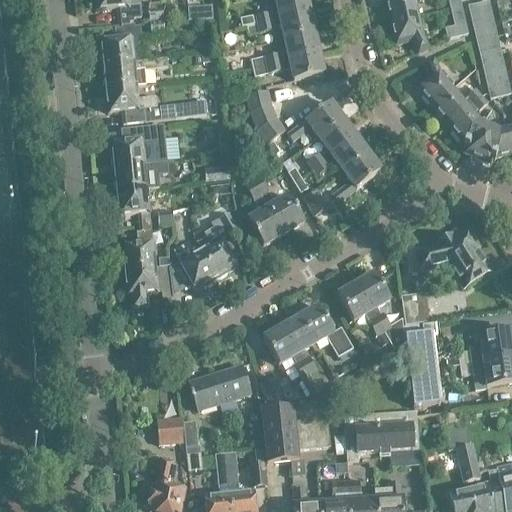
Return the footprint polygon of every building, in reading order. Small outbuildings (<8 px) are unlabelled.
[(127,9),(126,0),(93,0),(94,1),(96,3),(97,13),(117,11),(118,25),(133,24),(133,21),(141,20),(139,8),(127,9)] [(305,0),(279,0),(275,1),(277,13),(270,15),(272,24),(309,15),(305,0)] [(417,18),(414,2),(418,1),(419,3),(430,1),(429,0),(389,0),(385,1),(390,24),(417,18)] [(461,9),(459,0),(449,0),(448,0),(451,12),(461,9)] [(491,13),(488,2),(478,5),(481,15),(491,13)] [(481,15),(478,5),(468,7),(470,17),(481,15)] [(211,9),(187,10),(188,23),(212,22),(211,9)] [(468,36),(461,9),(451,12),(454,28),(457,39),(468,36)] [(148,12),(150,24),(162,22),(161,11),(148,12)] [(493,23),(491,13),(481,15),(483,25),(493,23)] [(256,27),(272,24),(270,15),(254,19),(256,27)] [(284,43),(313,36),(309,15),(272,24),(274,32),(281,31),(284,43)] [(483,25),(481,15),(470,17),(473,28),(483,25)] [(390,24),(396,47),(412,44),(418,56),(428,51),(423,40),(422,40),(417,18),(390,24)] [(162,22),(150,24),(151,37),(163,36),(162,22)] [(495,33),(493,23),(483,25),(485,35),(495,33)] [(256,28),(247,31),(249,38),(258,36),(274,32),(272,24),(256,27),(256,28)] [(485,35),(483,25),(473,28),(475,38),(485,35)] [(113,44),(100,45),(101,55),(100,58),(100,64),(102,66),(102,68),(143,64),(139,30),(133,30),(133,28),(112,30),(113,44)] [(457,39),(454,28),(445,30),(448,41),(457,39)] [(488,45),(485,35),(475,38),(477,48),(488,45)] [(281,65),(318,56),(313,36),(284,43),(286,54),(279,56),(281,65)] [(150,44),(151,54),(167,53),(166,43),(150,44)] [(502,61),(499,50),(489,53),(492,63),(502,61)] [(492,63),(489,53),(479,55),(482,65),(492,63)] [(200,57),(202,66),(216,64),(214,55),(200,57)] [(281,65),(279,56),(263,59),(265,68),(281,65)] [(290,72),(293,84),(323,77),(318,56),(281,65),(283,73),(290,72)] [(250,62),(252,71),(265,68),(263,59),(250,62)] [(504,71),(502,61),(492,63),(494,73),(504,71)] [(144,74),(167,71),(166,62),(143,64),(102,68),(104,79),(102,81),(103,87),(105,90),(105,92),(135,89),(136,90),(145,89),(144,74)] [(417,90),(432,109),(453,91),(439,73),(434,62),(423,67),(429,80),(417,90)] [(494,73),(492,63),(482,65),(484,76),(494,73)] [(283,73),(281,65),(265,68),(268,77),(283,73)] [(268,77),(265,68),(252,71),(254,80),(268,77)] [(507,81),(504,71),(494,73),(497,83),(507,81)] [(497,83),(494,73),(484,76),(487,86),(497,83)] [(510,96),(507,81),(497,83),(500,98),(510,96)] [(500,98),(497,83),(487,86),(490,101),(500,98)] [(107,116),(121,115),(122,128),(206,119),(205,105),(156,110),(155,100),(137,102),(136,90),(135,89),(105,92),(105,95),(104,97),(104,104),(106,106),(107,116)] [(467,100),(463,103),(453,91),(432,109),(447,127),(480,99),(474,92),(466,99),(467,100)] [(266,94),(245,99),(249,116),(269,109),(266,94)] [(478,114),(487,107),(480,99),(447,127),(464,147),(479,122),(473,115),(477,112),(478,114)] [(275,110),(281,123),(298,115),(292,102),(275,110)] [(343,124),(329,106),(286,138),(292,145),(304,136),(303,136),(310,131),(318,142),(343,124)] [(249,116),(257,134),(275,123),(269,109),(249,116)] [(511,156),(505,129),(498,131),(479,122),(464,147),(463,149),(467,151),(464,156),(488,166),(490,161),(494,162),(495,160),(511,156)] [(267,147),(272,143),(284,135),(275,123),(257,134),(267,147)] [(325,162),(355,140),(343,124),(318,142),(325,151),(319,156),(325,162)] [(113,169),(113,171),(144,168),(166,166),(162,129),(121,133),(123,147),(111,148),(112,158),(110,161),(111,167),(113,169)] [(219,140),(206,141),(207,159),(220,158),(219,140)] [(335,165),(343,175),(367,157),(355,140),(325,162),(330,169),(335,165)] [(279,154),(273,144),(266,148),(272,159),(279,154)] [(312,172),(325,162),(319,156),(306,165),(312,172)] [(350,185),(332,199),(337,206),(380,174),(367,157),(343,175),(350,185)] [(325,162),(312,172),(317,179),(330,169),(325,162)] [(114,181),(113,184),(113,190),(115,192),(115,194),(146,191),(146,193),(158,191),(157,178),(167,177),(166,166),(144,168),(113,171),(114,181)] [(228,166),(216,167),(217,178),(229,177),(228,166)] [(294,185),(301,181),(294,170),(287,175),(294,185)] [(251,183),(256,192),(264,187),(259,179),(251,183)] [(301,181),(294,185),(300,195),(307,191),(301,181)] [(244,188),(249,196),(256,192),(251,183),(244,188)] [(268,196),(264,187),(256,192),(261,200),(268,196)] [(115,194),(116,198),(114,200),(115,206),(117,208),(118,219),(138,217),(139,231),(150,230),(146,191),(115,194)] [(253,204),(261,200),(256,192),(249,196),(253,204)] [(303,201),(314,220),(327,212),(316,194),(303,201)] [(275,225),(283,238),(303,226),(288,200),(276,207),(273,203),(268,196),(261,200),(275,225)] [(260,216),(247,224),(262,250),(283,238),(275,225),(261,200),(253,204),(258,212),(257,212),(260,216)] [(158,225),(169,224),(168,213),(156,215),(158,225)] [(210,226),(212,231),(203,236),(211,249),(199,255),(215,282),(217,280),(220,281),(225,277),(227,275),(235,270),(220,244),(223,242),(227,235),(218,221),(210,226)] [(122,261),(121,263),(121,270),(123,272),(124,274),(154,271),(166,270),(169,270),(168,261),(159,262),(159,266),(154,267),(150,233),(136,235),(137,249),(121,251),(122,261)] [(489,274),(487,271),(488,268),(485,263),(481,262),(475,252),(476,247),(469,237),(464,236),(454,242),(452,238),(435,249),(435,250),(415,254),(419,274),(439,270),(443,276),(450,271),(463,292),(489,274)] [(178,266),(170,271),(173,297),(190,287),(194,294),(203,289),(206,289),(211,286),(212,283),(215,282),(199,255),(189,261),(182,248),(173,254),(178,262),(176,263),(178,266)] [(125,284),(123,287),(124,293),(126,295),(126,298),(130,298),(131,311),(147,310),(145,296),(157,295),(160,295),(161,302),(169,301),(166,270),(154,271),(124,274),(125,284)] [(374,277),(356,288),(375,321),(380,318),(376,311),(389,303),(374,277)] [(368,325),(375,321),(356,288),(337,299),(352,325),(364,318),(368,325)] [(405,328),(429,324),(425,296),(401,299),(405,328)] [(309,337),(315,347),(326,340),(337,360),(352,352),(340,332),(333,336),(318,310),(300,321),(309,337)] [(380,318),(375,321),(382,333),(390,329),(383,317),(380,318)] [(304,353),(315,347),(309,337),(300,321),(282,331),(297,357),(300,364),(308,359),(304,353)] [(375,338),(376,338),(383,334),(382,333),(375,321),(368,325),(375,338)] [(390,329),(382,333),(383,334),(389,344),(394,353),(403,347),(401,322),(390,329)] [(297,357),(282,331),(263,342),(278,368),(289,362),(292,368),(300,364),(297,357)] [(420,331),(402,333),(411,411),(438,408),(431,342),(432,342),(431,331),(421,332),(420,331)] [(383,334),(376,338),(382,348),(389,344),(383,334)] [(511,344),(510,334),(478,339),(480,352),(467,353),(468,355),(456,357),(458,368),(511,360),(511,344)] [(308,359),(300,364),(308,377),(317,392),(324,388),(316,373),(308,359)] [(511,360),(458,368),(460,380),(471,378),(471,379),(484,378),(486,390),(511,386),(511,360)] [(292,368),(311,401),(320,396),(317,392),(308,377),(300,364),(292,368)] [(240,369),(188,386),(198,415),(250,398),(240,369)] [(160,382),(159,387),(160,391),(164,394),(168,394),(172,391),(174,387),(172,382),(168,380),(164,380),(160,382)] [(285,402),(274,380),(260,387),(270,409),(285,402)] [(261,415),(265,452),(266,465),(266,467),(298,464),(297,454),(329,450),(323,398),(322,397),(292,412),(261,415)] [(415,415),(343,419),(346,466),(358,466),(358,457),(418,453),(415,415)] [(182,446),(180,422),(156,424),(158,448),(182,446)] [(186,457),(199,455),(199,448),(197,449),(194,425),(182,426),(186,457)] [(448,453),(455,452),(458,451),(455,426),(446,427),(448,453)] [(72,431),(68,431),(57,433),(58,446),(73,444),(72,431)] [(499,468),(492,438),(472,442),(479,472),(499,468)] [(471,448),(458,451),(455,452),(463,486),(480,482),(471,448)] [(199,455),(186,457),(187,474),(201,472),(199,455)] [(234,455),(222,457),(227,491),(236,490),(235,477),(236,476),(234,455)] [(222,457),(214,458),(216,479),(217,478),(219,492),(227,491),(222,457)] [(172,487),(175,469),(172,469),(173,464),(161,461),(153,496),(149,495),(147,507),(156,509),(155,511),(179,511),(184,490),(184,489),(184,488),(183,487),(182,487),(181,488),(180,489),(172,487)] [(266,467),(266,465),(250,467),(253,491),(269,489),(266,467)] [(347,476),(346,466),(334,467),(335,477),(347,476)] [(495,473),(504,511),(511,511),(511,466),(496,471),(496,472),(495,473)] [(504,511),(495,473),(487,475),(490,487),(488,488),(487,487),(448,496),(451,511),(504,511)] [(374,511),(374,505),(362,505),(361,483),(347,484),(349,511),(374,511)] [(334,485),(336,507),(319,508),(319,511),(349,511),(347,484),(334,485)] [(374,511),(402,511),(401,503),(400,487),(388,487),(388,492),(374,493),(375,505),(374,505),(374,511)] [(236,490),(227,491),(227,497),(229,511),(255,511),(253,494),(238,495),(238,490),(236,490)] [(218,498),(204,499),(205,511),(229,511),(227,497),(227,491),(219,492),(218,492),(218,498)] [(319,511),(319,508),(306,509),(305,498),(308,497),(308,492),(292,493),(293,509),(292,509),(292,511),(319,511)]
